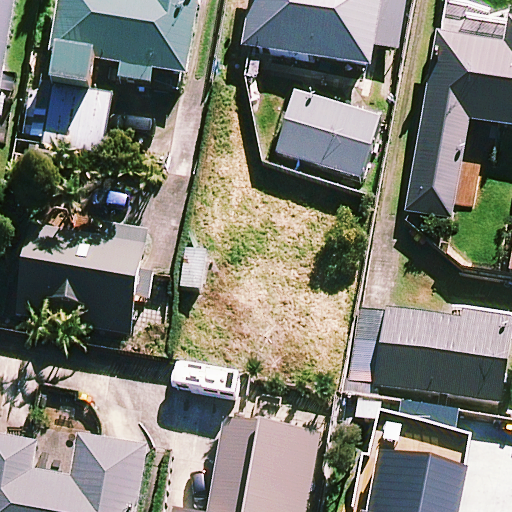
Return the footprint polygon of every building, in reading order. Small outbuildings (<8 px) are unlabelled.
[(0,0),(0,99),(16,0),(0,0)] [(199,0),(61,0),(49,87),(90,93),(94,64),(122,68),(120,83),(152,88),(154,75),(188,79),(199,0)] [(382,0),(257,0),(249,52),(371,71),(382,0)] [(511,24),(508,24),(505,42),(439,32),(410,216),(452,223),(463,154),(499,159),(503,130),(511,131),(511,24)] [(380,124),(294,96),(275,152),(361,180),(380,124)] [(147,234),(108,228),(106,246),(32,235),(22,303),(88,314),(86,327),(132,334),(147,234)] [(460,324),(385,313),(375,388),(502,406),(511,333),(511,323),(461,316),(460,324)] [(308,511),(320,438),(224,423),(209,511),(308,511)] [(42,434),(40,447),(0,440),(0,511),(138,511),(149,453),(42,434)] [(448,511),(455,475),(378,462),(368,511),(448,511)]
